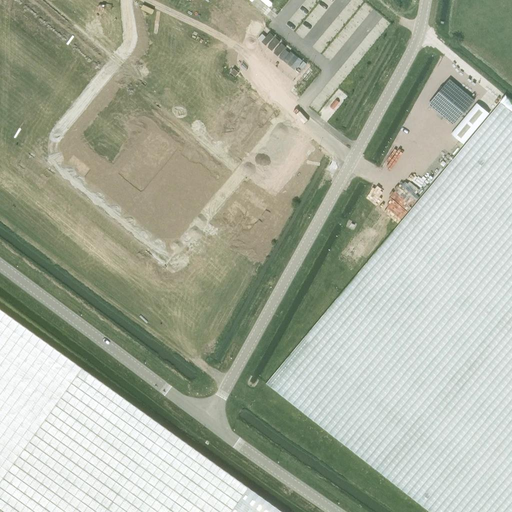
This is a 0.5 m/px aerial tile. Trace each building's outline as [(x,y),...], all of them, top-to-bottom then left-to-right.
[(66,0),(61,7),(79,22),(97,0),(66,0)] [(81,39),(0,136),(0,144),(15,157),(100,54),(81,39)] [(449,80),(428,104),(453,125),(474,101),(449,80)] [(252,95),(217,137),(236,153),(271,111),(252,95)] [(511,511),(511,100),(505,95),(266,385),(428,511),(511,511)] [(477,103),(451,134),(463,144),(489,113),(477,103)] [(422,152),(425,155),(443,135),(439,132),(422,152)] [(43,174),(28,193),(131,278),(146,259),(43,174)] [(249,191),(164,294),(182,310),(268,207),(249,191)] [(280,511),(0,310),(0,511),(280,511)]
